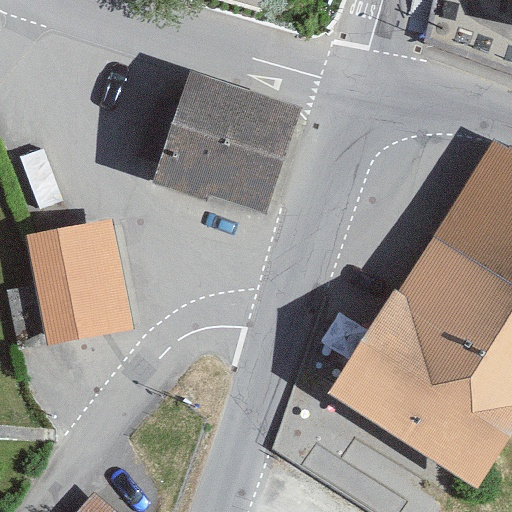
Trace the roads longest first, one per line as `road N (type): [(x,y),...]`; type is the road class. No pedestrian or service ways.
road 1 (residential): [(275,332),(196,332),(155,361),(83,461),(32,511)]
road 2 (residential): [(71,0),(362,86)]
road 3 (tertiary): [(275,332),(362,86)]
road 4 (tertiary): [(221,511),(275,332)]
road 5 (tertiary): [(362,86),(511,113)]
